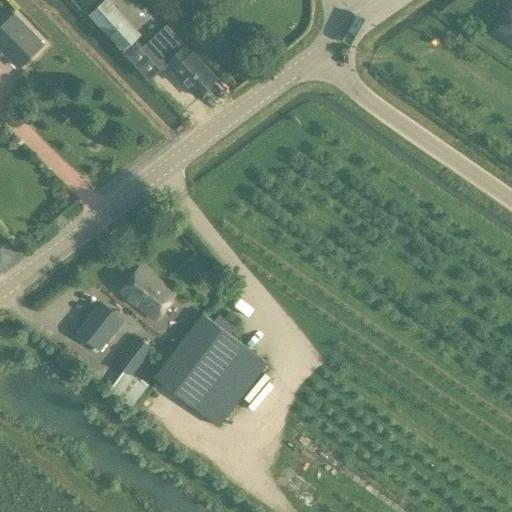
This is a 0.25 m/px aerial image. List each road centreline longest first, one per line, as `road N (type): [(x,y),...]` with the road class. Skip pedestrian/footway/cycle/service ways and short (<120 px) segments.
road 1 (unclassified): [(314,53),(0,295)]
road 2 (unclassified): [(511,199),(352,89),(314,53)]
